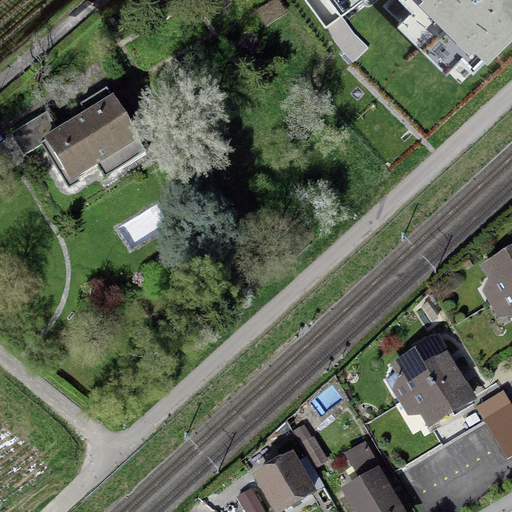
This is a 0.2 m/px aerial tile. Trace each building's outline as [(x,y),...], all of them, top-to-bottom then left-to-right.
[(511,0),(404,0),(473,69),(511,30),(511,0)] [(283,14),(275,2),(255,14),(262,26),(283,14)] [(22,159),(45,145),(69,184),(111,159),(119,172),(144,156),(105,91),(79,108),(85,118),(57,135),(45,115),(9,137),(22,159)] [(511,254),(485,271),(511,316),(511,254)] [(445,360),(436,345),(395,369),(398,374),(385,382),(398,405),(411,397),(428,426),(470,401),(462,388),(445,360)] [(511,414),(504,401),(500,395),(475,410),(506,462),(511,457),(511,414)] [(395,511),(375,477),(380,474),(363,447),(347,456),(363,483),(346,493),(357,511),(395,511)] [(289,459),(256,478),(275,511),(281,511),(310,495),(289,459)]
